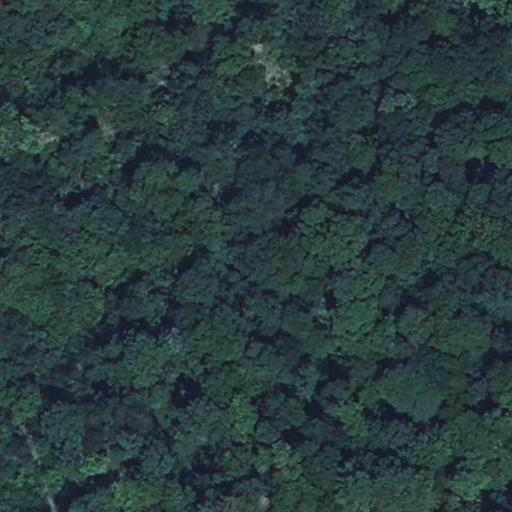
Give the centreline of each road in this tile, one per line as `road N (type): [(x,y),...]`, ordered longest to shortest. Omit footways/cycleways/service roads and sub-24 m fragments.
road 1 (track): [(308,511),(511,501)]
road 2 (track): [(0,341),(64,511)]
